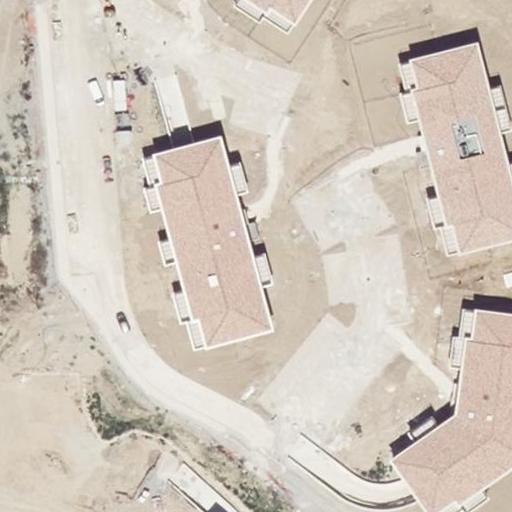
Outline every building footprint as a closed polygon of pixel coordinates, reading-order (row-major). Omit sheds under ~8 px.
[(314,0),(240,0),(293,34),(314,0)] [(511,240),(511,177),(477,43),(405,62),(456,255),(511,240)] [(66,50),(37,52),(46,167),(75,164),(66,50)] [(274,331),(220,137),(147,157),(200,351),(274,331)] [(455,416),(391,462),(427,511),(449,511),(511,469),(511,315),(469,310),(455,416)]
